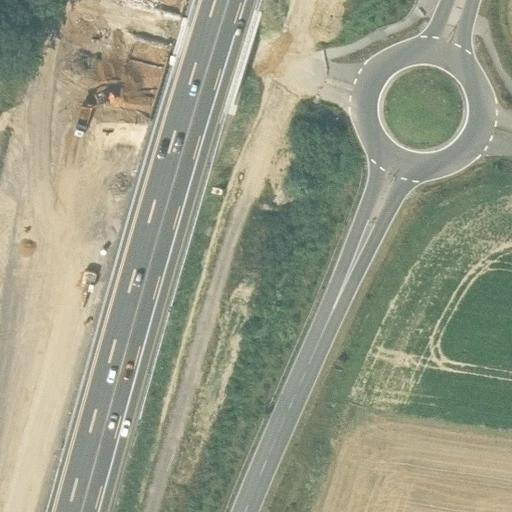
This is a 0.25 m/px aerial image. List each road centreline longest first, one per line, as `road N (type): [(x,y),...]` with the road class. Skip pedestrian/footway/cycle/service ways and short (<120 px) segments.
road 1 (motorway): [(163,0),(21,511)]
road 2 (motorway): [(73,511),(107,363),(213,0)]
road 3 (tertiary): [(364,243),(247,511)]
road 4 (track): [(51,0),(302,76)]
road 5 (tertiary): [(425,56),(382,74),(368,100),(368,130),(384,157)]
